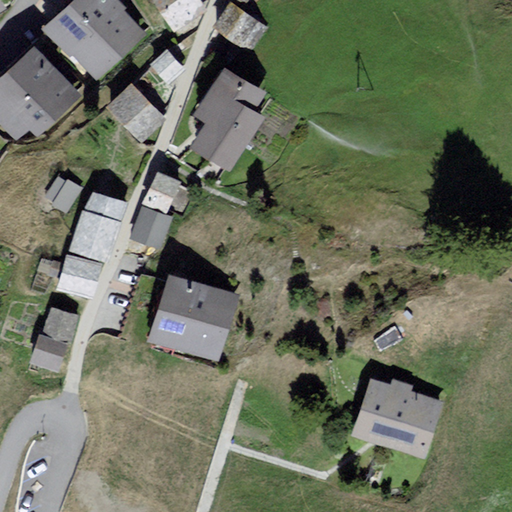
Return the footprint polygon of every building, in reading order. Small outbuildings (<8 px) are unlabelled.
[(141,36),(107,0),(84,0),(54,28),(98,75),(141,36)] [(197,0),(158,0),(176,28),(204,11),(197,0)] [(263,32),(235,8),(217,29),(245,53),(263,32)] [(168,42),(151,58),(169,77),(186,62),(168,42)] [(38,53),(0,84),(0,116),(16,136),(36,119),(42,127),(76,98),(38,53)] [(264,94),(230,72),(203,114),(216,122),(200,146),(230,165),(260,117),(253,112),(264,94)] [(162,120),(137,92),(115,112),(140,140),(162,120)] [(158,164),(144,195),(169,206),(183,175),(158,164)] [(69,240),(108,254),(129,193),(91,180),(69,240)] [(143,198),(131,231),(163,243),(175,210),(143,198)] [(67,244),(57,281),(95,291),(105,254),(67,244)] [(235,300),(173,280),(153,342),(215,362),(235,300)] [(47,298),(34,356),(65,363),(78,305),(47,298)] [(442,408),(376,387),(361,436),(427,457),(442,408)]
